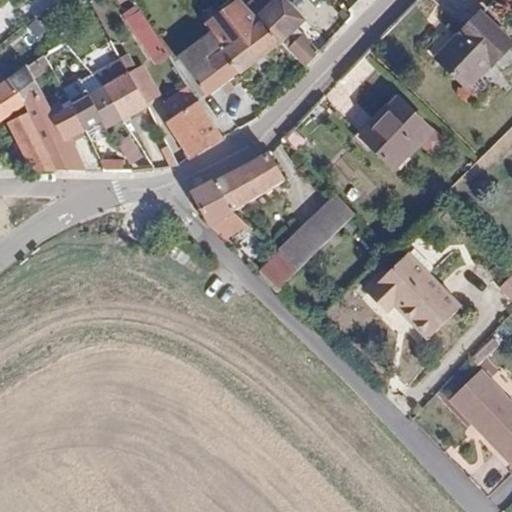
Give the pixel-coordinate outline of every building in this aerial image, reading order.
[(252,0),(243,9),(258,23),(278,44),(303,69),(316,56),(291,31),(300,22),(278,0),(261,0),(260,1),(258,0),(252,0)] [(168,59),(137,13),(127,19),(157,66),(168,59)] [(477,19),(432,64),(466,96),(510,52),(477,19)] [(218,52),(235,75),(278,44),(258,23),(218,52)] [(175,59),(202,96),(207,94),(235,75),(218,52),(214,47),(195,60),(187,50),(175,59)] [(24,105),(26,109),(56,173),(82,174),(63,140),(76,132),(80,138),(86,135),(67,105),(46,116),(34,93),(37,91),(28,70),(10,82),(24,105)] [(146,107),(125,72),(100,87),(121,122),(146,107)] [(0,118),(24,105),(10,82),(0,88),(0,118)] [(83,91),(64,100),(67,105),(86,135),(103,124),(107,131),(121,122),(100,87),(85,94),(83,91)] [(202,96),(196,101),(210,122),(220,116),(207,94),(202,96)] [(196,101),(165,120),(189,158),(220,140),(210,122),(196,101)] [(397,101),(360,139),(393,172),(430,133),(397,101)] [(56,173),(26,109),(6,120),(31,173),(56,173)] [(120,158),(104,159),(104,167),(141,166),(139,135),(119,136),(120,158)] [(229,215),(282,188),(265,155),(212,182),(229,215)] [(229,215),(212,182),(191,194),(209,226),(229,215)] [(257,268),(276,289),(357,214),(338,193),(257,268)] [(427,341),(460,308),(426,275),(406,255),(401,260),(387,274),(381,268),(360,289),(366,295),(386,314),(393,307),(410,323),(427,341)] [(511,297),(511,273),(500,289),(511,297)] [(511,405),(478,370),(446,399),(511,468),(511,405)]
